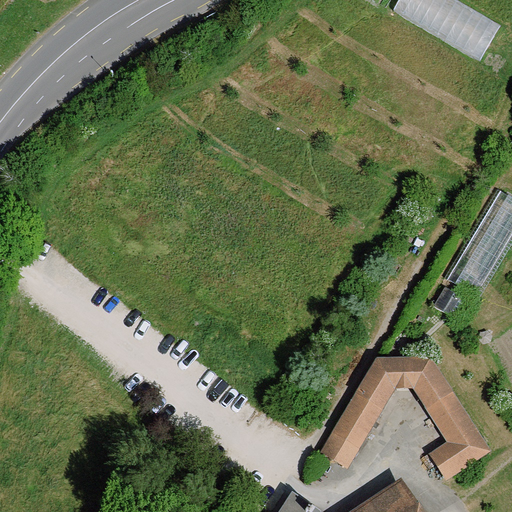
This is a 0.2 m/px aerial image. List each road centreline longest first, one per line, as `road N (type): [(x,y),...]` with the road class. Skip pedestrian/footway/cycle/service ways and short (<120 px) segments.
road 1 (unclassified): [(0,144),(69,69),(175,0)]
road 2 (unclassified): [(111,0),(49,46),(0,105)]
